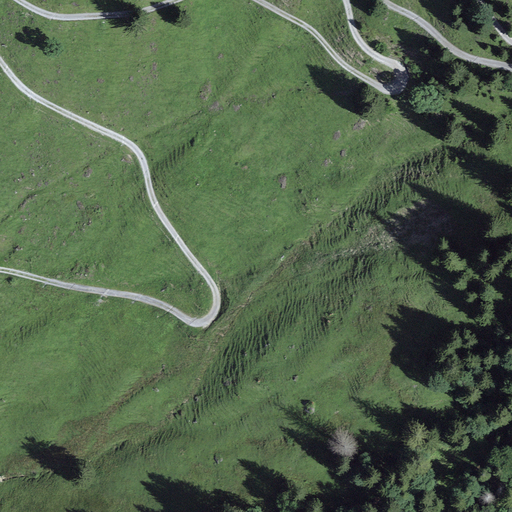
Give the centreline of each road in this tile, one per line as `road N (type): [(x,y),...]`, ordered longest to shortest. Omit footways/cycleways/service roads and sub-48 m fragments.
road 1 (track): [(0,62),(41,99),(140,152),(160,213),(208,275),(217,305),(208,319),(194,321),(136,296),(0,269)]
road 2 (track): [(346,0),(358,39),(401,69),(397,88),(348,66),(310,28),(259,0)]
road 3 (track): [(172,0),(127,13),(61,16),(20,0)]
road 4 (track): [(511,67),(458,51),(384,0)]
